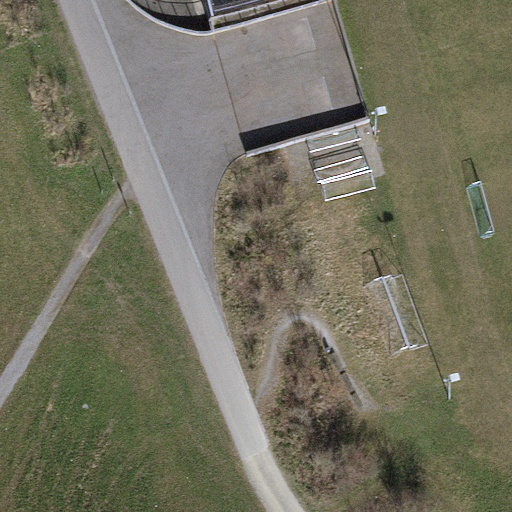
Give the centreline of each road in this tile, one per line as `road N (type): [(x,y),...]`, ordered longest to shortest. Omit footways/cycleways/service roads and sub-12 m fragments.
road 1 (track): [(288,511),(257,457),(144,168)]
road 2 (track): [(0,380),(144,168)]
road 3 (track): [(144,168),(77,0)]
